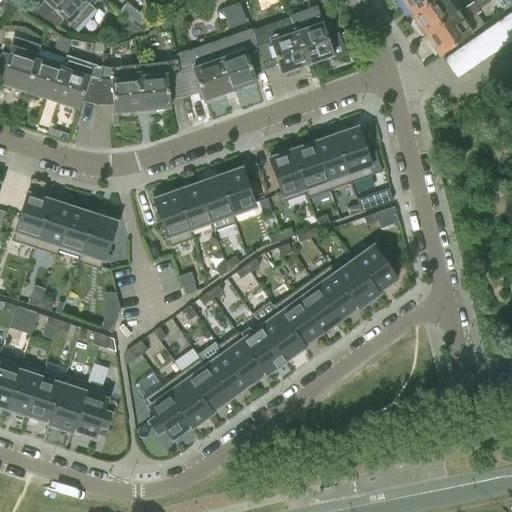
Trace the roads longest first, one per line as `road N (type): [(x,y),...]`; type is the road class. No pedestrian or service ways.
road 1 (residential): [(0,455),(108,490),(165,489),(443,294)]
road 2 (residential): [(390,77),(119,164),(84,163),(0,136)]
road 3 (residential): [(443,294),(390,77)]
road 4 (tertiary): [(511,483),(374,511)]
